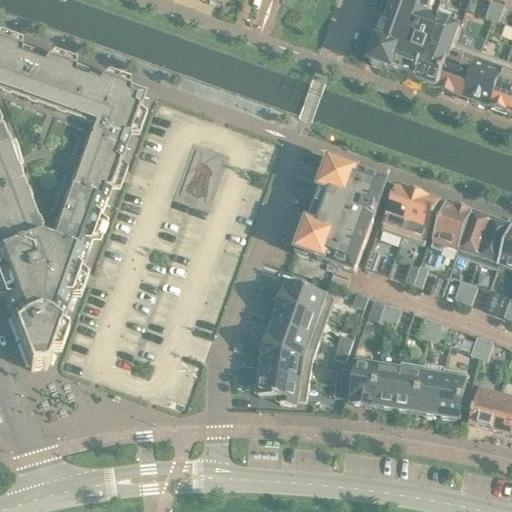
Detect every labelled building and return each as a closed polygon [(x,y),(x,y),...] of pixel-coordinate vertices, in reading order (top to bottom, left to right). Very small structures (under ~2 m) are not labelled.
[(225,0),(199,0),(198,2),(222,10),(225,0)] [(395,0),(380,45),(379,45),(375,55),(372,65),(371,67),(373,68),(383,71),(393,75),(393,74),(416,82),(416,83),(439,91),(439,92),(456,47),(461,32),(428,20),(435,0),(395,0)] [(486,21),(492,24),(499,7),(494,5),(492,4),(486,21)] [(499,7),(492,24),(499,26),(505,9),(504,8),(499,7)] [(143,98),(0,45),(0,294),(30,373),(46,371),(143,98)] [(439,92),(465,101),(482,56),(456,47),(439,92)] [(491,111),(508,65),(482,56),(465,101),(491,110),(491,111)] [(509,117),(511,117),(511,66),(508,65),(491,111),(508,117),(509,117)] [(388,186),(331,165),(321,193),(326,195),(322,207),(317,205),(309,228),(309,227),(299,256),(355,276),(373,227),(374,222),(375,222),(378,212),(388,186)] [(403,241),(419,197),(406,192),(406,195),(397,192),(382,234),(403,241)] [(419,197),(403,241),(424,249),(439,207),(431,204),(432,202),(419,197)] [(456,260),(472,216),(471,215),(458,210),(457,210),(455,209),(455,210),(446,207),(431,251),(441,255),(443,249),(458,254),(456,260)] [(477,268),(492,224),(492,223),(473,217),(473,216),(472,216),(456,260),(477,268)] [(497,275),(511,233),(511,230),(511,231),(511,230),(493,224),(492,224),(477,268),(497,275)] [(511,233),(497,275),(498,275),(500,270),(511,274),(511,233)] [(373,274),(380,257),(371,254),(365,271),(373,274)] [(406,285),(414,288),(420,271),(412,268),(406,285)] [(420,271),(414,288),(423,292),(429,275),(420,271)] [(454,303),(463,306),(469,288),(461,285),(454,303)] [(285,294),(280,307),(328,324),(335,302),(290,286),(287,295),(285,294)] [(478,291),(469,288),(463,306),(471,309),(478,291)] [(369,302),(357,297),(353,309),(365,313),(369,302)] [(278,320),(275,328),(320,344),(328,324),(280,307),(276,319),(278,320)] [(388,329),(394,310),(386,307),(379,326),(388,329)] [(394,310),(388,329),(396,332),(403,313),(394,310)] [(428,343),(435,324),(427,321),(420,340),(428,343)] [(435,324),(428,343),(436,346),(443,327),(435,324)] [(269,338),(266,351),(313,363),(320,346),(320,344),(275,328),(275,329),(271,339),(269,338)] [(338,350),(350,355),(354,343),(342,339),(338,350)] [(479,362),(486,343),(478,340),(471,359),(479,362)] [(486,343),(479,362),(488,365),(494,346),(486,343)] [(338,350),(334,362),(346,366),(350,355),(338,350)] [(266,351),(262,364),(265,365),(263,377),(310,385),(313,363),(266,351)] [(373,410),(380,365),(358,362),(351,404),(353,405),(353,407),(373,410)] [(380,365),(373,410),(374,410),(375,408),(382,409),(384,412),(390,413),(393,411),(395,411),(402,366),(401,365),(401,369),(380,365)] [(402,366),(395,411),(398,412),(400,414),(405,415),(408,413),(416,415),(423,369),(402,366)] [(424,369),(423,369),(416,415),(425,416),(427,419),(433,420),(435,418),(438,418),(445,372),(444,372),(443,375),(424,372),(424,369)] [(445,372),(438,418),(440,419),(442,421),(448,422),(451,420),(460,422),(467,376),(445,372)] [(336,388),(348,390),(350,378),(338,376),(336,388)] [(263,377),(259,399),(281,402),(280,407),(296,409),(297,405),(307,406),(310,385),(263,377)] [(336,388),(334,400),(346,402),(348,390),(336,388)] [(492,433),(501,397),(480,392),(471,427),(492,433)] [(511,400),(501,397),(492,433),(511,437),(511,400)]
